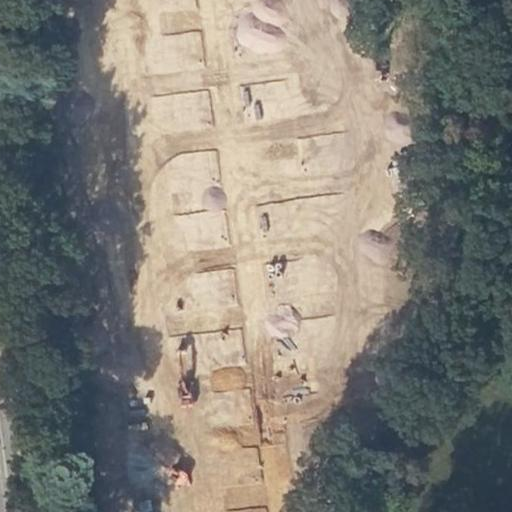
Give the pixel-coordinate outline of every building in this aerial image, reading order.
[(341,31),(338,5),(320,7),(318,0),(279,0),(272,1),(277,38),(341,31)] [(166,53),(160,12),(112,19),(115,37),(92,41),(95,63),(166,53)] [(337,49),(316,53),(319,69),(292,74),(296,101),(356,92),(352,66),(340,68),(337,49)] [(118,83),(101,86),(103,100),(87,103),(91,126),(150,116),(146,93),(121,97),(118,83)] [(395,102),(374,105),(376,123),(351,127),(354,151),(401,145),(395,102)] [(119,158),(105,160),(109,184),(171,175),(165,134),(117,141),(119,158)] [(394,163),(367,166),(369,183),(344,186),(347,211),(413,203),(410,180),(396,181),(394,163)] [(149,199),(131,202),(133,216),(117,219),(121,242),(180,232),(177,209),(151,213),(149,199)] [(350,230),(305,237),(311,279),(379,269),(375,243),(353,246),(350,230)] [(196,252),(147,259),(149,274),(133,277),(137,303),(202,293),(196,252)] [(388,284),(358,287),(360,304),(333,307),(336,332),(401,325),(399,301),(390,302),(388,284)] [(140,323),(122,325),(124,340),(108,342),(112,365),(171,356),(167,333),(142,337),(140,323)] [(355,366),(320,371),(322,388),(316,389),(319,412),(393,402),(390,382),(358,386),(355,366)] [(210,370),(162,377),(164,395),(149,397),(153,421),(216,412),(210,370)] [(179,437),(161,440),(163,454),(147,457),(151,480),(210,470),(207,447),(181,451),(179,437)] [(227,511),(224,489),(177,495),(179,511),(227,511)]
